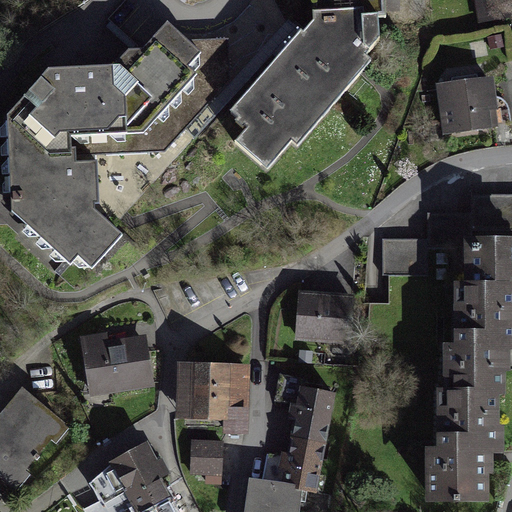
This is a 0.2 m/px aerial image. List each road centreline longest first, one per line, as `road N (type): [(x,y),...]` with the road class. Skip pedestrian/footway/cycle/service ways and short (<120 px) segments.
road 1 (residential): [(260,292),(334,250),(443,170),(511,155)]
road 2 (residential): [(260,292),(256,431),(232,511)]
road 3 (residential): [(194,511),(166,432),(177,344)]
road 4 (residential): [(139,293),(83,320),(0,381)]
